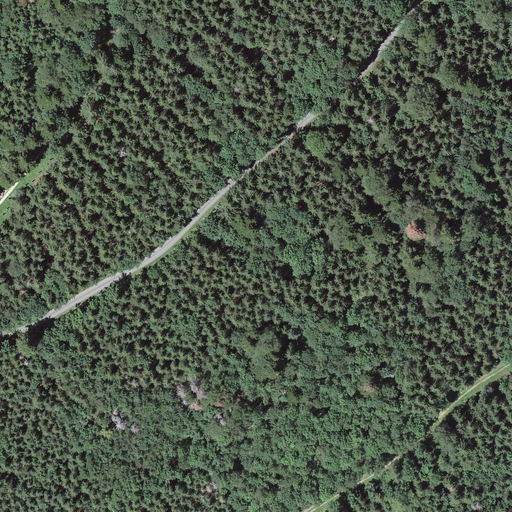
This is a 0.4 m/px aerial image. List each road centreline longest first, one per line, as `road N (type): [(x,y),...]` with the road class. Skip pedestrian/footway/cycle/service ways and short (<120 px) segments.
road 1 (track): [(0,332),(42,319),(162,249),(365,68),(417,0)]
road 2 (track): [(306,511),(381,466),(511,359)]
road 3 (track): [(0,199),(69,108),(104,0)]
